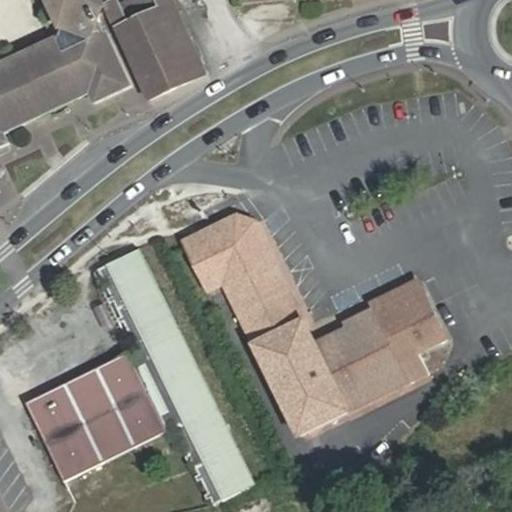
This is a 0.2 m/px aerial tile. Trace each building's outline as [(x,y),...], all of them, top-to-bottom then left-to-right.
[(0,146),(9,143),(4,132),(91,93),(95,102),(131,85),(108,32),(104,33),(94,12),(105,7),(101,0),(47,0),(58,27),(61,28),(57,39),(0,64),(0,146)] [(167,9),(176,5),(173,0),(129,0),(121,4),(119,1),(107,6),(150,100),(206,75),(185,27),(177,32),(167,9)] [(185,27),(176,5),(167,9),(177,32),(185,27)] [(183,246),(207,294),(225,285),(301,437),(429,373),(420,355),(447,341),(419,284),(373,308),(375,313),(347,327),(350,332),(323,345),(326,352),(320,355),(292,298),(255,225),(237,219),(183,246)] [(214,505),(255,485),(140,250),(99,270),(140,352),(133,355),(131,352),(29,402),(66,480),(103,462),(95,445),(110,438),(117,438),(124,437),(131,434),(137,431),(143,426),(147,421),(159,416),(169,412),(174,422),(214,505)] [(448,452),(496,448),(495,433),(511,431),(511,401),(444,408),(448,452)] [(169,412),(159,416),(164,426),(168,425),(174,422),(169,412)] [(170,429),(168,425),(164,426),(159,416),(147,421),(143,426),(137,431),(131,434),(124,437),(117,438),(110,438),(95,445),(103,462),(170,429)]
